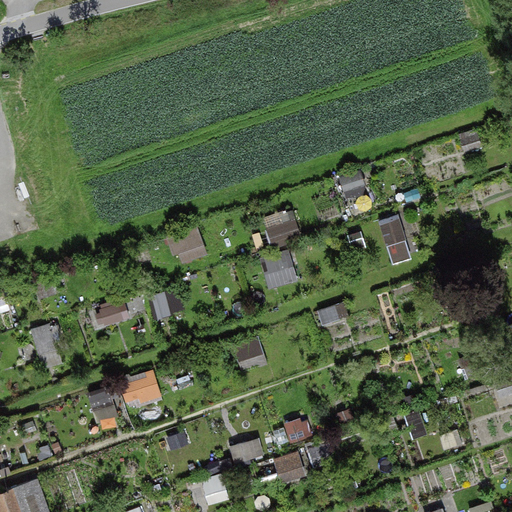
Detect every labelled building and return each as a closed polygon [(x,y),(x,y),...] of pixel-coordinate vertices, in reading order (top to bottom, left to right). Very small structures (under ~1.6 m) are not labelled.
[(347,174),(346,192),(366,193),(367,175),(347,174)] [(403,210),(382,216),(395,262),(416,256),(403,210)] [(298,211),(269,221),(275,241),(305,231),(298,211)] [(202,223),(174,232),(183,261),(212,251),(202,223)] [(295,248),(265,254),(272,284),(301,278),(295,248)] [(159,291),(161,312),(179,310),(176,289),(159,291)] [(108,322),(133,316),(128,296),(103,302),(108,322)] [(56,320),(35,326),(46,364),(67,358),(56,320)] [(239,341),(245,367),(270,361),(264,335),(239,341)] [(156,364),(124,377),(132,398),(164,385),(156,364)] [(99,424),(122,421),(117,384),(94,388),(99,424)] [(263,434),(234,444),(240,461),(268,452),(263,434)] [(303,449),(278,454),(283,480),(308,475),(303,449)] [(230,496),(226,475),(208,478),(211,499),(230,496)] [(22,511),(15,488),(0,492),(0,511),(22,511)] [(455,511),(451,495),(426,502),(428,511),(455,511)] [(148,511),(145,502),(118,511),(148,511)]
